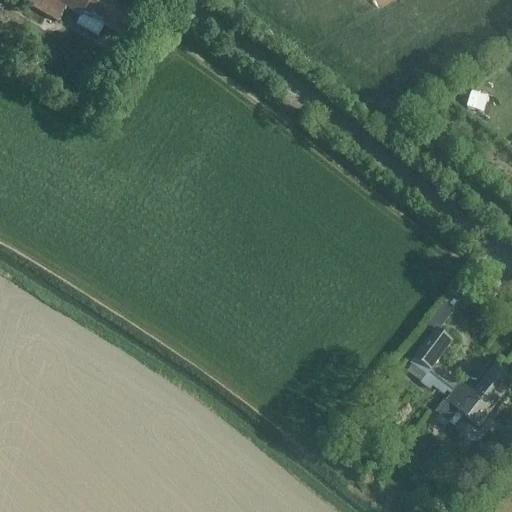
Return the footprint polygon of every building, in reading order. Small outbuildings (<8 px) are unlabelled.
[(135,20),(103,1),(101,0),(16,0),(56,23),(63,11),(80,20),(83,15),(124,38),(135,20)] [(0,42),(0,47),(15,57),(20,49),(3,38),(0,42)] [(143,51),(138,48),(120,78),(125,82),(143,51)] [(0,65),(7,71),(13,63),(5,58),(0,63),(0,65)] [(107,113),(99,108),(91,120),(100,125),(107,113)] [(435,332),(411,364),(426,375),(450,343),(435,332)] [(511,382),(511,379),(496,366),(475,393),(460,381),(452,391),(430,372),(420,384),(429,391),(432,387),(443,396),(446,393),(449,395),(444,400),(449,404),(438,417),(449,425),(458,411),(477,426),(511,382)]
